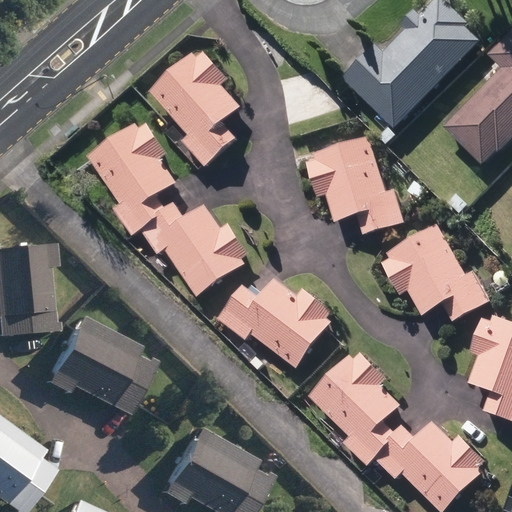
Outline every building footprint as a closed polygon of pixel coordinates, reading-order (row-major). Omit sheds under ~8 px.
[(343,81),(395,132),(481,45),(466,30),(469,28),(440,0),(438,0),(420,19),(414,13),(400,27),(406,33),(384,56),(376,47),(343,81)] [(444,131),(483,169),(497,155),(498,158),(511,143),(511,35),(489,59),(502,72),(444,131)] [(182,145),(206,170),(237,141),(223,127),(241,110),(222,90),(229,83),(205,57),(197,63),(192,58),(150,96),(188,138),(182,145)] [(133,240),(141,234),(158,223),(156,219),(166,213),(158,201),(177,187),(161,164),(168,159),(147,128),(140,133),(136,127),(89,159),(122,207),(114,212),(133,240)] [(378,140),(387,150),(398,140),(388,131),(378,140)] [(359,220),(364,240),(404,228),(394,194),(387,196),(370,141),(315,157),(317,164),(307,167),(318,201),(328,198),(336,227),(359,220)] [(410,192),(421,198),(427,190),(415,183),(410,192)] [(448,206),(460,218),(470,208),(458,196),(448,206)] [(158,223),(141,234),(158,259),(166,254),(199,302),(246,269),(243,263),(251,258),(229,228),(222,233),(205,209),(186,222),(175,206),(166,213),(156,219),(158,223)] [(443,308),(454,326),(491,305),(474,275),(466,280),(438,230),(388,259),(390,262),(381,267),(400,299),(409,294),(423,320),(443,308)] [(0,338),(55,333),(54,325),(50,325),(45,270),(53,269),(50,246),(0,250),(0,338)] [(494,290),(500,291),(506,288),(508,281),(504,275),(498,274),(492,277),(490,284),(494,290)] [(252,338),(299,372),(333,326),(329,323),(334,315),(303,293),(298,300),(275,283),(260,302),(243,289),(219,323),(247,344),(252,338)] [(68,389),(125,419),(153,366),(144,361),(142,364),(131,359),(136,349),(77,318),(43,386),(64,397),(68,389)] [(484,415),(511,425),(511,326),(494,319),(491,325),(482,322),(469,357),(478,361),(468,388),(491,396),(484,415)] [(368,470),(375,462),(390,448),(387,445),(395,436),(385,426),(401,410),(381,389),(388,384),(361,356),(355,362),(351,359),(310,399),(350,441),(344,446),(368,470)] [(22,511),(51,473),(35,461),(41,453),(0,423),(0,507),(6,511),(22,511)] [(390,448),(375,462),(395,484),(402,477),(436,511),(448,511),(484,477),(479,472),(486,466),(460,439),(453,446),(433,425),(416,442),(403,429),(395,436),(387,445),(390,448)] [(182,501),(202,511),(252,511),(267,487),(265,485),(268,479),(261,475),(259,478),(249,473),(254,464),(196,430),(158,496),(179,507),(182,501)] [(93,511),(73,502),(68,511),(93,511)]
